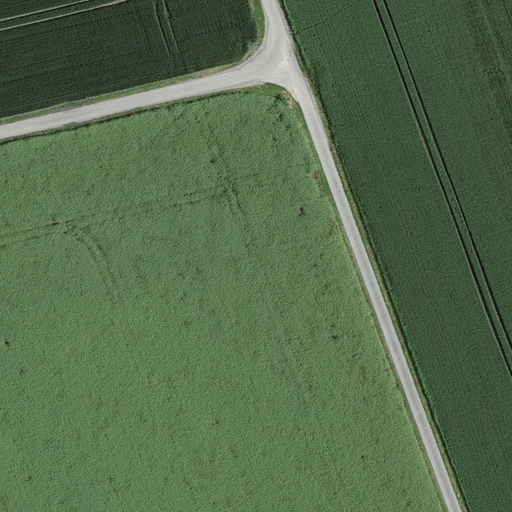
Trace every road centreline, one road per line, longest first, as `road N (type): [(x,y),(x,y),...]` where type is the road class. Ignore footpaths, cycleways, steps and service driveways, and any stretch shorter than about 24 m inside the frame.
road 1 (track): [(290,62),(454,511)]
road 2 (track): [(267,0),(290,62),(0,130)]
